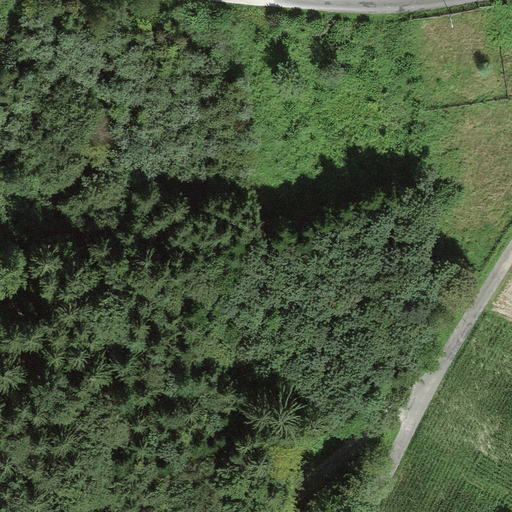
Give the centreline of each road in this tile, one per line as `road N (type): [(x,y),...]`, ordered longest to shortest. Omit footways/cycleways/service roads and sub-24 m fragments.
road 1 (unclassified): [(361,511),(423,386),(511,242)]
road 2 (track): [(423,386),(269,511)]
road 3 (track): [(453,0),(274,0)]
